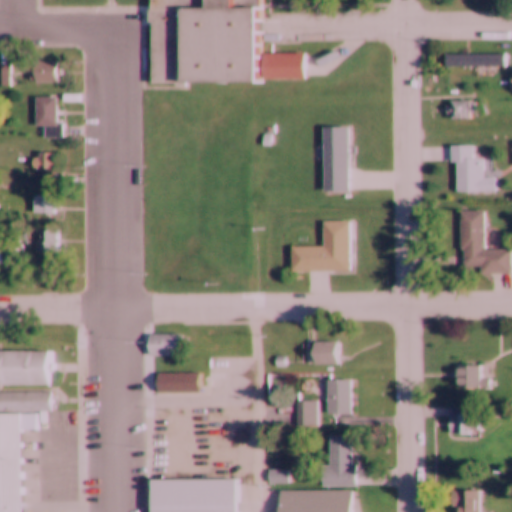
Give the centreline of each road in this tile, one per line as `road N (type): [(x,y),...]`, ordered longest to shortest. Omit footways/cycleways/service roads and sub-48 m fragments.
road 1 (residential): [(409,511),(404,0)]
road 2 (tertiary): [(121,511),(118,32)]
road 3 (residential): [(120,307),(511,305)]
road 4 (residential): [(120,307),(0,309)]
